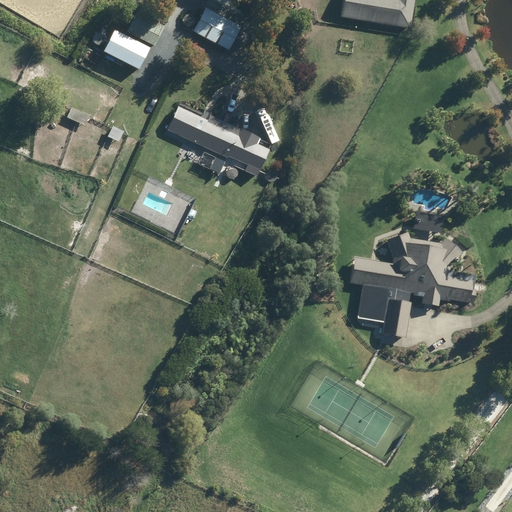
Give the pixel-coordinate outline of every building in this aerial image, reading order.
[(408,30),(412,0),(342,0),(340,18),(408,30)] [(231,50),(243,25),(206,7),(194,31),(231,50)] [(155,46),(167,28),(140,12),(129,30),(155,46)] [(258,176),(272,148),(259,142),(262,137),(183,99),(169,128),(245,165),(243,169),(258,176)] [(91,114),(72,107),(67,119),(87,126),(91,114)] [(126,131),(114,125),(109,136),(121,142),(126,131)] [(446,216),(417,212),(415,229),(444,233),(446,216)] [(437,244),(438,243),(391,237),(389,257),(353,253),(350,285),(362,287),(358,317),(385,320),(383,334),(406,337),(411,294),(425,295),(424,302),(441,304),(442,298),(471,301),(474,273),(451,270),(454,246),(437,244)]
